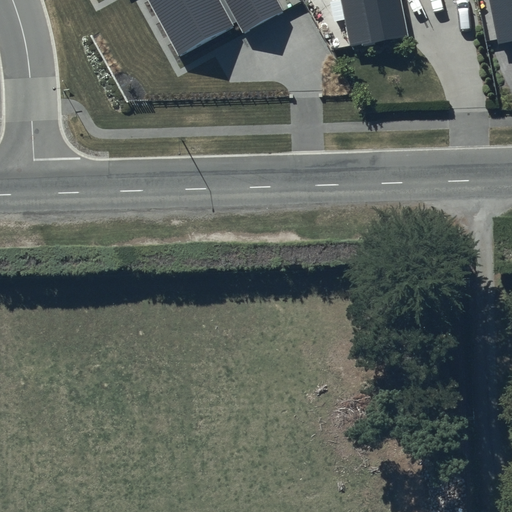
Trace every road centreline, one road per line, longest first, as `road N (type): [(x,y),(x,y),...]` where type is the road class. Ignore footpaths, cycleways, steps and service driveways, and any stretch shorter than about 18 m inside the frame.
road 1 (tertiary): [(36,194),(511,180)]
road 2 (residential): [(36,194),(27,61),(12,0)]
